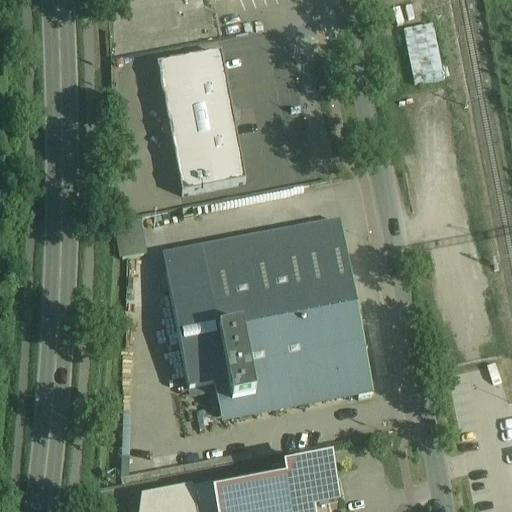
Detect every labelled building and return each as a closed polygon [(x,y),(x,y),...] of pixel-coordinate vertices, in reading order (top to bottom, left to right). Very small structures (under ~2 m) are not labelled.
[(139,0),(142,30),(173,28),(170,0),(139,0)] [(441,27),(408,30),(413,85),(446,82),(441,27)] [(220,57),(156,69),(181,199),(245,187),(220,57)] [(342,242),(205,268),(228,384),(214,387),(218,409),(347,384),(349,393),(356,391),(358,400),(373,397),(339,224),(338,224),(342,242)] [(296,467),(283,470),(285,480),(298,477),(296,467)] [(298,477),(285,480),(288,495),(281,496),(280,492),(214,505),(215,511),(329,511),(329,510),(337,509),(330,471),(298,477)]
